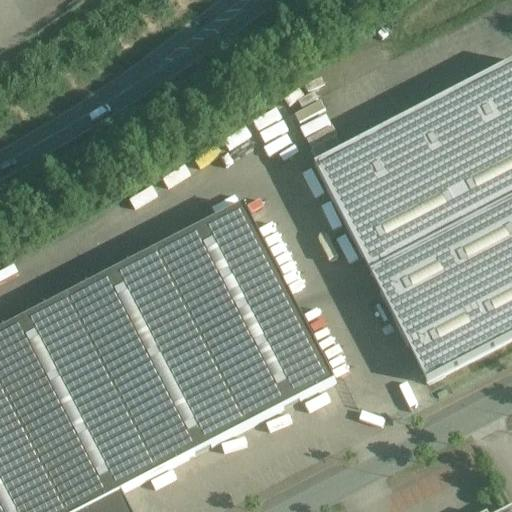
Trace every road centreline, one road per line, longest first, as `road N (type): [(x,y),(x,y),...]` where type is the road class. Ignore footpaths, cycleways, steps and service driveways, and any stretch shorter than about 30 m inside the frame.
road 1 (tertiary): [(251,0),(107,102),(0,164)]
road 2 (residential): [(511,395),(290,511)]
